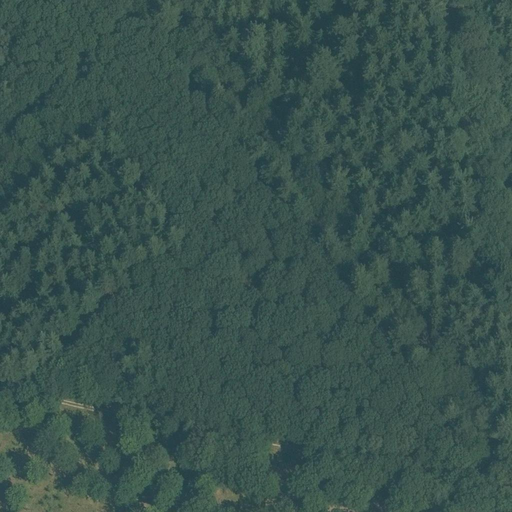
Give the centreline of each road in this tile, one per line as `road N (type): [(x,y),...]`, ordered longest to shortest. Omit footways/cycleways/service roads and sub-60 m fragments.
road 1 (track): [(511,485),(157,0)]
road 2 (track): [(0,395),(459,478),(497,467)]
road 3 (track): [(511,354),(453,0)]
